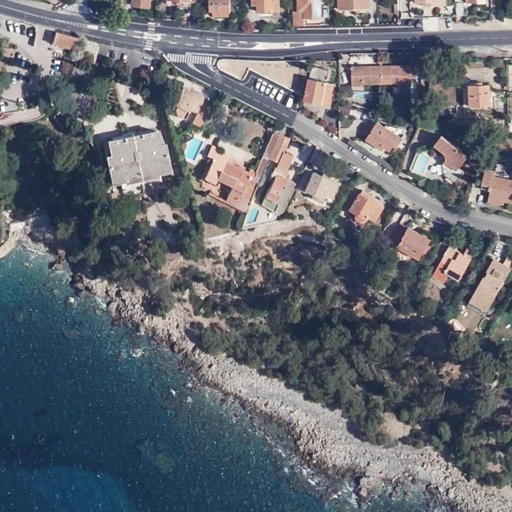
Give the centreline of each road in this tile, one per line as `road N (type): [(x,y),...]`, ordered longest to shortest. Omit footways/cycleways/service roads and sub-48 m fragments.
road 1 (residential): [(171,41),(174,58),(439,208),(511,227)]
road 2 (secondary): [(511,37),(171,41)]
